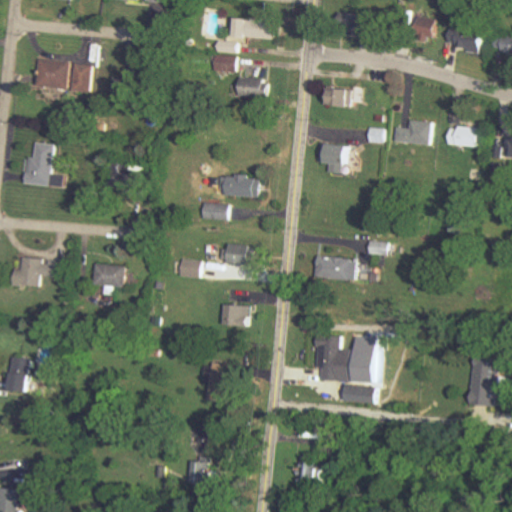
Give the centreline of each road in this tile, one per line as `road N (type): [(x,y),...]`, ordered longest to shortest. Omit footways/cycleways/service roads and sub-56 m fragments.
road 1 (residential): [(262,511),(315,0)]
road 2 (residential): [(310,51),(406,65),(511,96)]
road 3 (residential): [(14,24),(166,38)]
road 4 (residential): [(0,221),(144,236)]
road 5 (residential): [(0,143),(16,0)]
